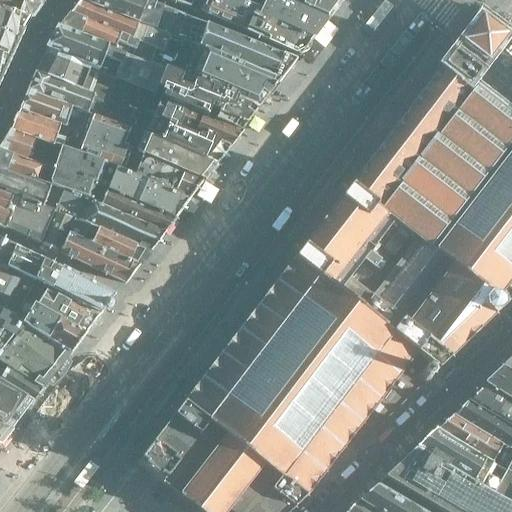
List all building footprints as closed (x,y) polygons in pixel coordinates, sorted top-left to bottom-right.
[(39,7),(13,0),(0,0),(0,11),(27,19),(29,20),(30,20),(30,19),(31,20),(39,8),(39,7)] [(0,0),(0,81),(10,60),(30,27),(24,24),(27,19),(0,11),(0,0)] [(162,8),(145,3),(138,0),(81,0),(81,1),(80,2),(153,30),(162,8)] [(189,8),(192,0),(165,0),(183,6),(187,7),(187,8),(189,8)] [(325,20),(275,0),(197,0),(193,10),(200,12),(231,26),(241,31),(241,30),(245,32),(246,32),(253,35),(299,56),(309,63),(321,46),(311,39),(325,21),(325,20)] [(275,0),(325,20),(326,19),(336,26),(356,0),(275,0)] [(167,36),(153,30),(80,2),(80,3),(70,15),(69,16),(154,48),(161,50),(167,36)] [(279,81),(192,45),(196,37),(200,38),(203,30),(200,26),(202,23),(184,16),(184,17),(182,16),(178,14),(162,8),(153,30),(167,36),(161,50),(154,48),(147,66),(163,72),(257,109),(278,82),(279,81)] [(501,308),(511,296),(511,41),(477,15),(448,53),(447,53),(446,53),(447,54),(438,65),(437,65),(437,66),(421,87),(420,87),(420,88),(400,114),(399,114),(399,115),(381,138),(380,139),(381,139),(363,162),(362,162),(362,163),(344,186),(343,187),(343,188),(297,248),(296,248),(296,249),(287,260),(286,260),(286,261),(287,261),(270,283),(269,283),(269,284),(252,307),(251,307),(251,308),(250,308),(251,308),(233,331),(232,331),(232,332),(214,356),(214,355),(213,356),(213,357),(196,380),(196,379),(195,379),(195,380),(195,381),(177,406),(176,406),(176,407),(167,418),(166,418),(166,419),(130,466),(172,498),(172,499),(173,499),(189,511),(288,511),(301,500),(350,438),(359,445),(425,381),(426,382),(429,382),(432,379),(431,375),(501,308)] [(154,48),(69,16),(58,30),(147,66),(154,48)] [(274,53),(205,24),(202,23),(200,26),(203,30),(200,38),(196,37),(192,45),(279,81),(294,61),(286,58),(286,57),(280,55),(277,54),(278,54),(274,52),(274,53)] [(147,66),(58,30),(57,32),(47,52),(46,55),(150,95),(153,96),(163,72),(147,66)] [(150,95),(46,55),(45,55),(41,65),(40,65),(37,72),(36,74),(36,76),(31,86),(29,92),(28,92),(88,116),(125,131),(144,138),(151,119),(142,116),(150,95)] [(257,109),(163,72),(153,96),(241,131),(251,138),(262,123),(252,116),(257,109)] [(88,116),(28,92),(28,93),(28,94),(21,110),(20,111),(70,130),(80,135),(88,116)] [(241,131),(153,96),(150,95),(142,116),(151,119),(227,149),(225,152),(234,160),(251,138),(241,131)] [(62,151),(70,130),(20,111),(19,111),(10,132),(36,142),(62,151)] [(121,143),(125,131),(88,116),(80,135),(70,130),(62,151),(91,163),(93,159),(112,166),(118,149),(121,143)] [(227,149),(151,119),(144,138),(214,167),(225,152),(227,149)] [(214,167),(144,138),(125,131),(121,143),(140,150),(137,156),(201,181),(202,182),(214,167)] [(0,151),(28,162),(36,142),(10,132),(0,148),(0,151)] [(88,204),(94,188),(101,167),(91,163),(62,151),(36,142),(28,162),(56,173),(50,189),(67,195),(79,200),(88,204)] [(201,181),(137,156),(118,149),(112,166),(93,159),(91,163),(101,167),(188,200),(201,181)] [(56,173),(28,162),(0,151),(0,171),(49,190),(50,189),(56,173)] [(188,200),(101,167),(94,188),(174,219),(188,200)] [(46,248),(67,195),(50,189),(49,190),(0,171),(0,194),(18,202),(5,230),(6,230),(9,231),(8,232),(10,232),(16,235),(21,237),(22,237),(23,238),(33,242),(33,243),(34,243),(34,242),(37,243),(37,244),(46,248)] [(174,219),(94,188),(88,204),(163,233),(173,219),(174,219)] [(0,228),(5,230),(18,202),(0,194),(0,228)] [(58,253),(71,222),(79,200),(67,195),(46,248),(48,249),(48,248),(56,252),(58,253)] [(163,233),(88,204),(79,200),(71,222),(147,253),(163,233)] [(124,284),(147,253),(71,222),(58,253),(58,254),(124,284)] [(0,268),(4,271),(14,247),(0,240),(0,268)] [(101,291),(60,269),(41,259),(14,247),(4,271),(32,284),(99,315),(99,316),(100,315),(101,315),(101,314),(111,301),(111,300),(110,299),(109,296),(110,295),(109,294),(108,294),(103,291),(102,291),(101,291)] [(0,268),(0,311),(13,321),(23,302),(32,284),(4,271),(0,268)] [(99,315),(32,284),(23,302),(85,334),(99,315)] [(85,334),(23,302),(13,321),(27,331),(70,355),(70,354),(83,336),(84,336),(85,335),(85,334)] [(27,331),(13,321),(0,311),(0,365),(41,390),(42,389),(43,388),(43,387),(42,386),(42,385),(41,384),(37,379),(40,377),(44,374),(46,372),(50,368),(53,364),(54,361),(55,360),(56,357),(57,354),(64,356),(65,357),(66,357),(67,357),(68,357),(69,356),(70,355),(27,331)] [(511,360),(502,370),(511,375),(511,360)] [(41,390),(0,365),(0,385),(31,404),(41,390)] [(511,375),(502,370),(484,386),(511,402),(511,375)] [(31,404),(0,385),(0,427),(10,433),(31,404)] [(511,402),(484,386),(467,402),(511,428),(511,402)] [(511,428),(467,402),(466,402),(451,417),(505,449),(510,452),(509,454),(511,455),(511,428)] [(505,449),(451,417),(451,416),(436,430),(495,465),(505,449)] [(10,433),(0,427),(0,445),(0,444),(9,433),(9,434),(10,433)] [(497,467),(495,465),(436,430),(435,431),(415,450),(484,489),(497,467)] [(511,455),(509,454),(510,452),(505,449),(495,465),(497,467),(511,475),(511,455)] [(511,511),(511,505),(484,489),(415,450),(384,478),(384,479),(440,511),(511,511)] [(511,475),(497,467),(484,489),(511,505),(511,475)] [(418,511),(375,486),(358,501),(377,511),(418,511)] [(377,511),(358,501),(347,511),(377,511)]
